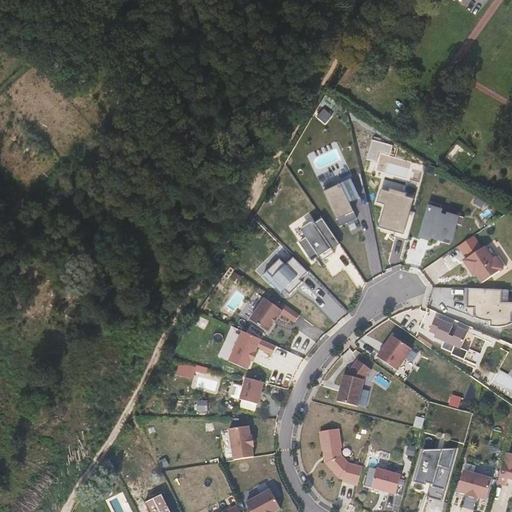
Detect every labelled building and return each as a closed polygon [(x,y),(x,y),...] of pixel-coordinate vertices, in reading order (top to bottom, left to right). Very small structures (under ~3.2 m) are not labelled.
[(138,104),(115,77),(102,88),(126,115),(138,104)] [(355,180),(326,193),(343,229),(362,221),(354,204),(364,200),(355,180)] [(388,197),(379,194),(376,206),(385,209),(378,231),(393,236),(391,241),(406,246),(415,217),(412,216),(416,205),(407,202),(408,200),(389,194),(388,197)] [(448,246),(453,225),(459,227),(462,219),(449,215),(449,218),(446,217),(446,219),(437,217),(440,206),(429,203),(418,241),(426,244),(428,238),(439,241),(439,243),(448,246)] [(323,262),(335,254),(333,250),(341,245),(322,218),(314,224),(312,221),(299,230),(305,239),(299,243),(312,264),(317,261),(324,271),(327,269),(323,262)] [(475,235),(459,246),(469,259),(466,262),(476,276),(478,275),(484,283),(507,267),(501,258),(497,261),(488,248),(485,249),(475,235)] [(312,275),(298,260),(289,268),(283,261),(267,277),(274,284),(277,281),(293,297),(299,291),(306,285),(304,282),(312,275)] [(511,290),(472,289),(472,316),(490,323),(496,323),(496,329),(502,329),(509,328),(511,327),(511,290)] [(304,318),(287,305),(283,311),(270,301),(254,323),(272,335),(278,326),(281,321),(281,322),(286,315),(299,325),(302,321),(304,318)] [(458,326),(439,318),(433,333),(440,336),(438,339),(449,344),(446,350),(457,355),(460,348),(473,354),(480,338),(473,334),(473,333),(463,329),(458,339),(454,337),(458,326)] [(412,349),(392,336),(385,346),(377,357),(397,371),(412,349)] [(341,388),(337,401),(357,406),(364,380),(371,370),(357,360),(346,375),(344,375),(341,388)] [(264,382),(246,377),(240,399),(258,404),(261,393),(264,382)] [(249,425),(230,428),(234,460),(254,457),(253,446),(255,446),(253,435),(251,435),(249,425)] [(341,448),(338,429),(320,432),(323,451),(324,451),(326,463),(340,478),(343,479),(343,482),(358,486),(363,467),(349,464),(341,455),(340,448),(341,448)] [(414,455),(416,447),(408,445),(406,453),(414,455)] [(441,501),(452,461),(456,449),(423,450),(423,453),(414,481),(425,484),(426,480),(433,483),(432,486),(430,485),(427,496),(433,498),(441,501)] [(511,454),(506,453),(497,483),(506,485),(508,479),(511,480),(511,454)] [(401,475),(377,468),(372,487),(383,491),(395,494),(401,475)] [(463,470),(457,492),(466,494),(465,495),(471,497),(477,499),(478,498),(486,500),(492,479),(463,470)] [(276,499),(270,489),(246,502),(251,511),(274,511),(281,508),(276,499)]
